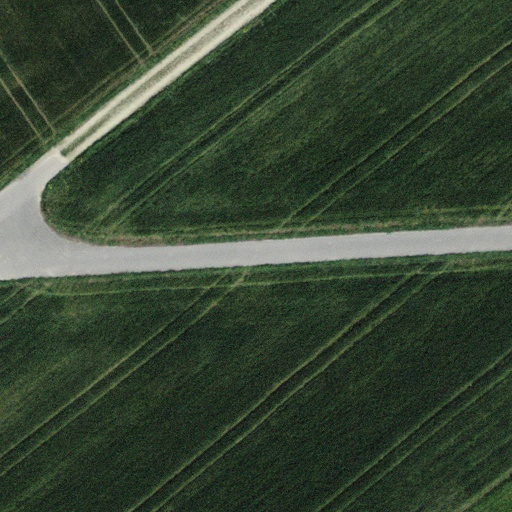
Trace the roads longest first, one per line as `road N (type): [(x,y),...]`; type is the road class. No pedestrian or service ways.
road 1 (track): [(5,183),(16,229),(57,245),(511,223)]
road 2 (track): [(0,188),(248,0)]
